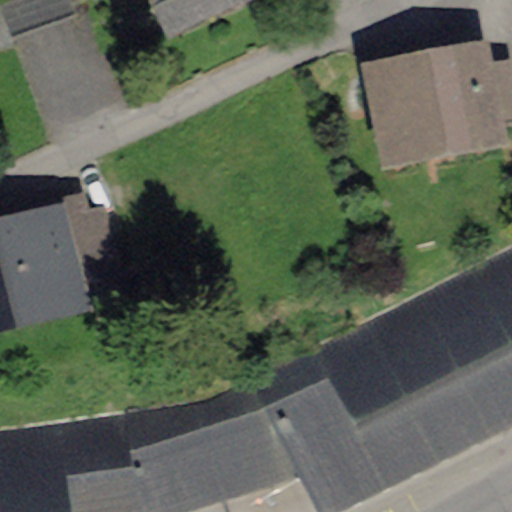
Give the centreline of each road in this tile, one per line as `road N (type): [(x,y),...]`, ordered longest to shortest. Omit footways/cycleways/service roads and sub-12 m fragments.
road 1 (residential): [(0,189),(439,0)]
road 2 (unknown): [(0,391),(248,341)]
